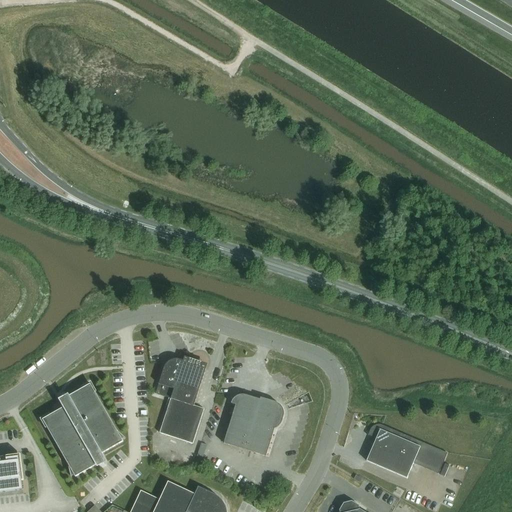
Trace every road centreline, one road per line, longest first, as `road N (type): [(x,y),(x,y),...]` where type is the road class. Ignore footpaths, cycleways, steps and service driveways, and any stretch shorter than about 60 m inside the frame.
road 1 (primary): [(16,158),(92,208),(316,279),(511,354)]
road 2 (unclassified): [(0,407),(125,319),(187,315),(314,354),(334,369),(341,396),(319,471),(295,511)]
